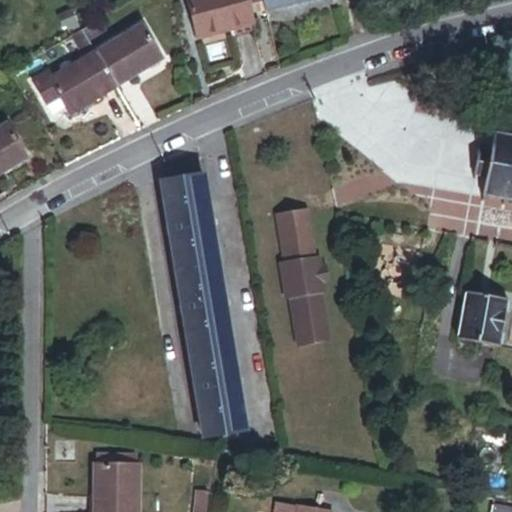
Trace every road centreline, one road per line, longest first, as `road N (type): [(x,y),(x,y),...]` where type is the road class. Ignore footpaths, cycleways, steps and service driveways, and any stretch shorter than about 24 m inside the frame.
road 1 (residential): [(511,17),(460,27),(244,106),(31,206)]
road 2 (unknown): [(201,126),(230,216),(276,473)]
road 3 (residential): [(32,511),(31,206)]
